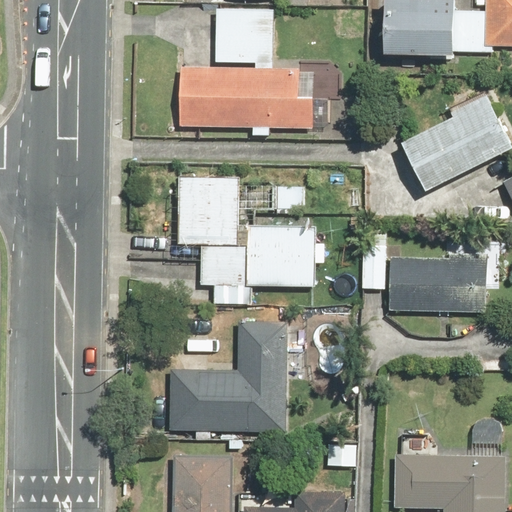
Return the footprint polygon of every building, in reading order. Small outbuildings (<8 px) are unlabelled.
[(511,0),(491,0),(491,13),(464,12),(464,4),(395,1),(392,58),(462,61),(462,52),(497,54),(497,46),(511,46),(511,0)] [(260,71),(186,68),(184,126),(257,129),(257,138),(275,138),(276,130),(318,132),(320,74),(277,72),(279,12),(223,10),(220,65),(261,67),(260,71)] [(448,197),(479,181),(475,174),(511,155),(511,134),(494,98),(458,116),(460,120),(410,146),(434,195),(444,190),(448,197)] [(323,229),(317,229),(242,226),(244,186),(242,186),(242,178),(185,176),(183,223),(182,247),(206,247),(205,286),(219,287),(256,288),(321,291),(322,267),(330,267),(330,245),(322,245),(323,229)] [(309,189),(280,188),(279,214),(308,215),(309,189)] [(366,290),(388,291),(391,234),(368,233),(366,290)] [(492,303),(502,303),(504,245),(452,243),(451,259),(395,256),(393,310),(491,313),(492,303)] [(256,288),(219,287),(218,305),(255,306),(256,288)] [(175,369),(173,429),(198,430),(198,441),(215,441),(215,430),(290,433),(293,321),(244,319),(243,370),(206,369),(206,356),(180,356),(179,370),(175,369)] [(477,436),(476,454),(438,452),(437,451),(437,449),(436,448),(436,447),(435,446),(434,445),(433,444),(432,442),(431,442),(430,441),(429,440),(428,439),(426,439),(425,438),(424,438),(422,438),(421,438),(420,437),(418,438),(417,438),(416,438),(414,438),(413,439),(412,439),(410,440),(409,441),(408,442),(407,443),(406,444),(405,445),(404,446),(404,447),(403,448),(403,449),(402,451),(400,508),(448,510),(447,511),(507,511),(510,455),(506,455),(506,437),(507,435),(507,434),(507,432),(507,431),(506,429),(506,428),(505,427),(504,425),(504,424),(503,423),(501,422),(500,421),(499,420),(497,420),(496,419),(495,419),(493,418),(492,418),(490,418),(489,419),(487,419),(486,420),(484,420),(483,421),(482,422),(481,423),(480,424),(479,426),(478,427),(478,428),(477,430),(477,431),(477,433),(477,434),(477,436)] [(332,433),(331,466),(362,467),(363,435),(332,433)] [(234,511),(237,458),(180,455),(177,511),(234,511)] [(254,506),(253,511),(349,511),(351,495),(301,491),(299,509),(254,506)]
